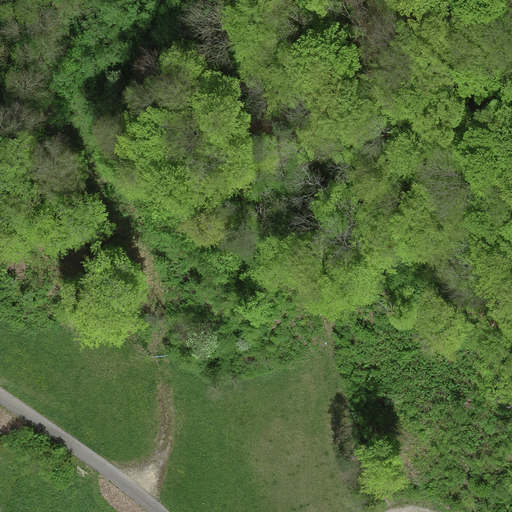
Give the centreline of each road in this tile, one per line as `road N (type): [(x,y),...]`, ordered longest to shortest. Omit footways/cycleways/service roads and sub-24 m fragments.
road 1 (track): [(143,498),(159,477),(167,400),(150,258),(111,193)]
road 2 (track): [(0,394),(159,511)]
